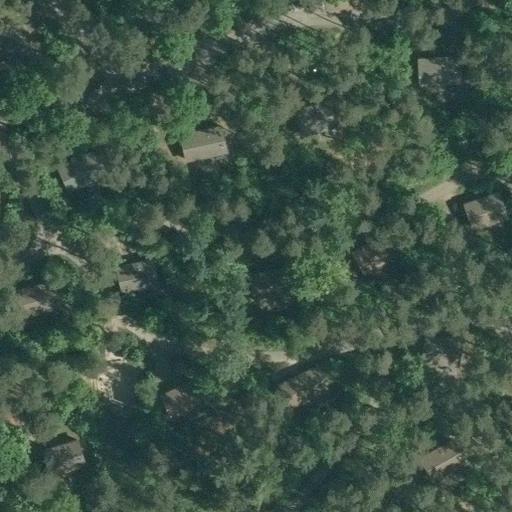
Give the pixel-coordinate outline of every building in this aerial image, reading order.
[(32,45),(0,18),(0,56),(14,68),(32,45)] [(418,57),(420,86),(462,83),(461,54),(418,57)] [(294,108),(302,136),(338,126),(330,98),(294,108)] [(221,124),(180,133),(186,161),(226,153),(221,124)] [(95,147),(57,166),(69,192),(108,173),(95,147)] [(509,217),(500,190),(464,203),(473,230),(509,217)] [(399,256),(384,231),(351,250),(364,276),(399,256)] [(159,285),(153,257),(116,265),(121,293),(159,285)] [(292,293),(286,265),(248,274),(256,302),(292,293)] [(66,305),(59,278),(17,289),(23,316),(66,305)] [(462,337),(425,332),(421,361),(460,366),(462,337)] [(317,364),(278,382),(290,408),(330,389),(317,364)] [(160,394),(172,418),(206,402),(195,377),(160,394)] [(42,448),(50,476),(86,464),(78,437),(42,448)] [(467,462),(452,437),(419,456),(433,480),(467,462)]
